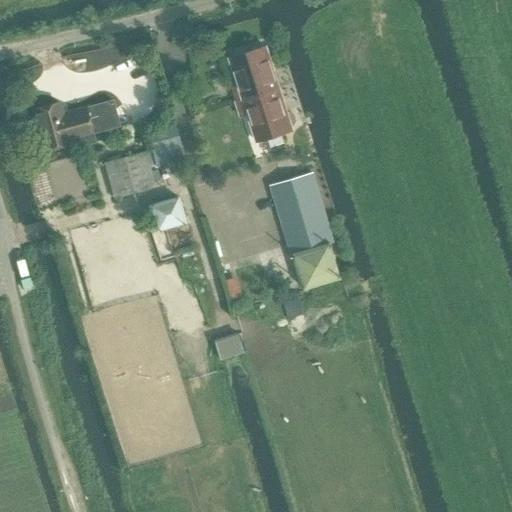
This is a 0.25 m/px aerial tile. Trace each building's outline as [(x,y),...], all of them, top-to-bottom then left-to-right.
[(243,98),(243,99),(278,88),(265,48),(266,48),(265,47),(230,58),(230,59),(231,59),(243,98)] [(243,98),(235,100),(240,116),(248,114),(257,142),(292,131),(290,126),(294,125),(295,121),(294,115),(290,113),(287,114),(278,88),(243,99),(243,98)] [(58,103),(31,110),(46,163),(72,156),(70,148),(94,142),(92,133),(119,126),(112,101),(61,114),(58,103)] [(150,150),(104,163),(113,199),(154,188),(153,182),(160,180),(155,165),(184,158),(175,125),(174,125),(146,133),(150,150)] [(271,186),(283,229),(284,229),(326,216),(313,174),(271,186)] [(177,197),(148,206),(156,230),(184,222),(177,197)] [(284,229),(284,230),(291,256),(294,255),(304,289),(341,278),(331,244),(333,243),(326,216),(284,229)]
